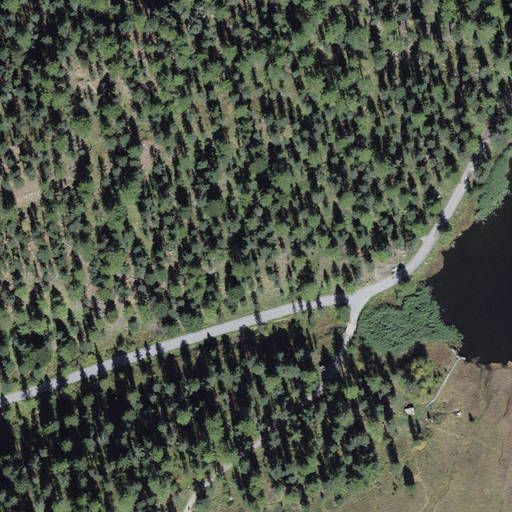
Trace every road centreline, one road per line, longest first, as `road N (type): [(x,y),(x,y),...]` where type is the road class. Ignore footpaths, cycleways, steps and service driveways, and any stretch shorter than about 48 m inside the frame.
road 1 (track): [(368,290),(257,316),(0,402)]
road 2 (track): [(368,290),(326,382),(196,494),(186,511)]
road 3 (track): [(511,97),(428,247),(391,281),(368,290)]
